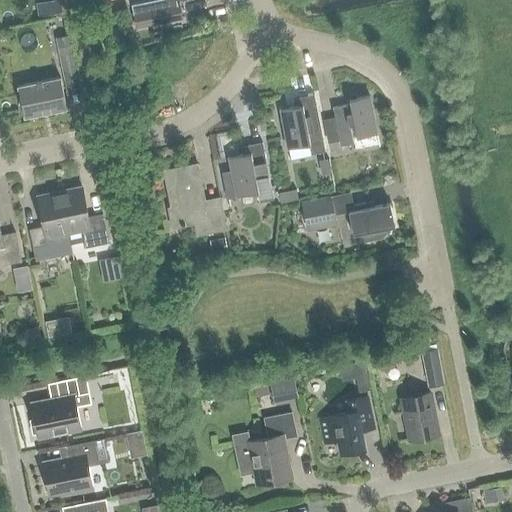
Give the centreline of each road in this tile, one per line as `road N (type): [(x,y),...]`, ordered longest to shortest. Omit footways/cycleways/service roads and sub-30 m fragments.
road 1 (residential): [(264,32),(344,48),(374,63),(409,110),(481,471)]
road 2 (residential): [(264,32),(244,70),(191,119),(0,164)]
road 3 (residential): [(359,511),(383,488),(481,471)]
